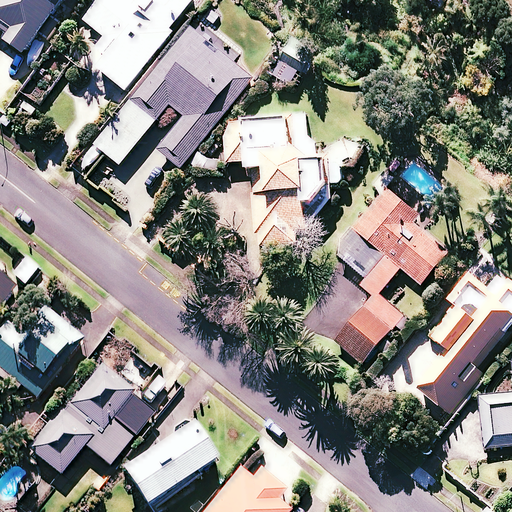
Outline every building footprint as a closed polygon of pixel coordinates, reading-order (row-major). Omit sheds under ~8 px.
[(70,0),(0,0),(0,34),(11,42),(7,48),(25,62),(70,0)] [(197,0),(196,0),(146,0),(137,13),(120,0),(107,0),(87,27),(107,42),(98,54),(108,62),(99,74),(127,96),(173,37),(171,35),(197,0)] [(254,84),(191,32),(95,149),(121,170),(171,109),(186,121),(158,154),(181,173),(254,84)] [(319,60),(294,45),(282,64),(307,80),(319,60)] [(305,224),(304,214),(313,213),(328,195),(330,189),(343,188),(340,160),(311,164),(306,121),(224,131),(229,168),(246,166),(248,180),(252,179),(255,205),(257,222),(271,220),(272,228),(305,224)] [(373,193),(383,201),(397,185),(387,176),(373,193)] [(383,201),(342,249),(334,257),(366,284),(362,290),(375,301),(337,346),(364,368),(405,320),(380,299),(402,273),(421,289),(449,257),(415,228),(420,222),(388,195),(383,201)] [(502,273),(482,257),(445,303),(461,316),(435,348),(451,361),(421,397),(451,421),(471,396),(462,389),(511,327),(511,292),(497,280),(502,273)] [(0,313),(16,293),(0,279),(0,313)] [(21,390),(34,401),(40,405),(59,381),(54,377),(74,353),(71,350),(81,338),(47,311),(22,342),(8,331),(0,340),(0,373),(2,375),(0,377),(0,380),(17,395),(21,390)] [(511,371),(510,373),(511,374),(511,398),(482,402),(486,453),(511,450),(511,371)] [(156,416),(102,372),(65,418),(62,416),(30,456),(61,482),(86,452),(111,472),(156,416)] [(156,511),(218,470),(194,435),(125,482),(145,511),(156,511)] [(286,488),(260,467),(252,477),(240,467),(204,511),(288,511),(291,509),(278,499),(286,488)]
